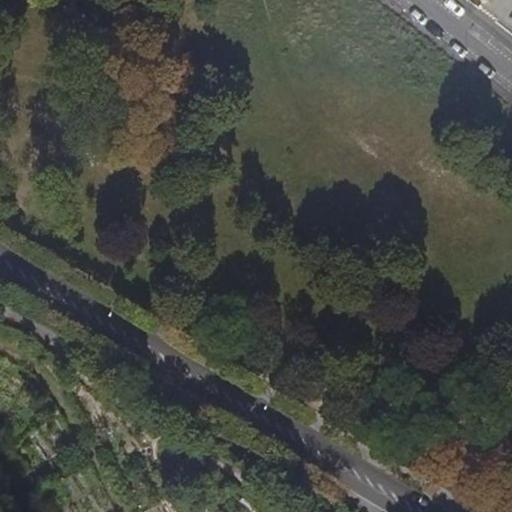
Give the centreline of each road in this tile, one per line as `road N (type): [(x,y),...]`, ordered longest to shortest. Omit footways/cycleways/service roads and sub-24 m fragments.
road 1 (secondary): [(0,260),(419,511)]
road 2 (track): [(0,319),(29,329),(290,511)]
road 3 (track): [(0,345),(27,364),(114,511)]
road 4 (residential): [(412,0),(511,81)]
